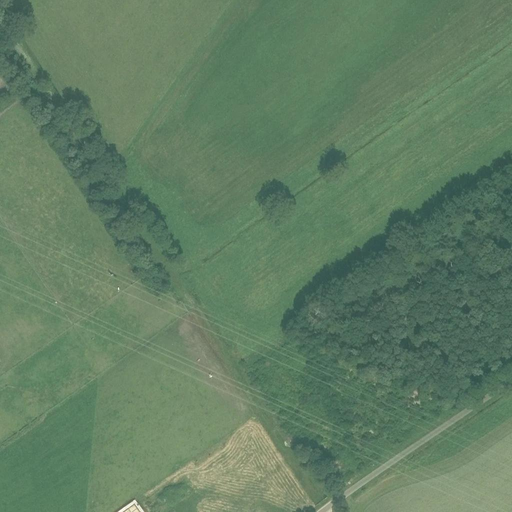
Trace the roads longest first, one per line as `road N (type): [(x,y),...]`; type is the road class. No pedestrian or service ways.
road 1 (track): [(328,511),(0,17)]
road 2 (unclassified): [(322,511),(511,380)]
